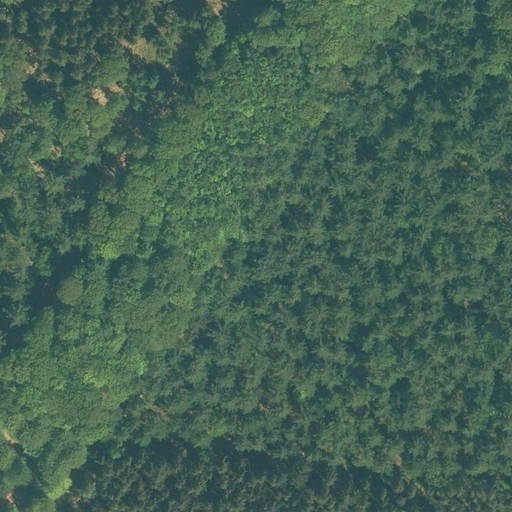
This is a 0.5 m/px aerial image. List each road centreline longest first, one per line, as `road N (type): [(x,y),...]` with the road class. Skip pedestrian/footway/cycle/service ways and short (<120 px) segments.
road 1 (track): [(77,511),(93,424),(245,0)]
road 2 (track): [(0,381),(93,424),(511,465)]
